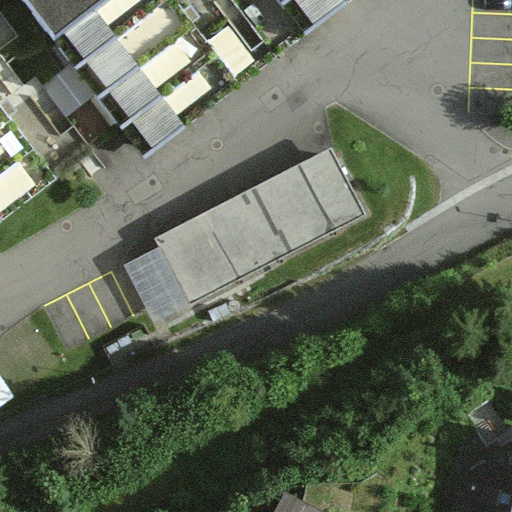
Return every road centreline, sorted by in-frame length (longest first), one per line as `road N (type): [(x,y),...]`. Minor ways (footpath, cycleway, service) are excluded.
road 1 (residential): [(0,314),(318,88),(353,76),(387,83),(511,194)]
road 2 (residential): [(511,204),(328,304),(0,436)]
